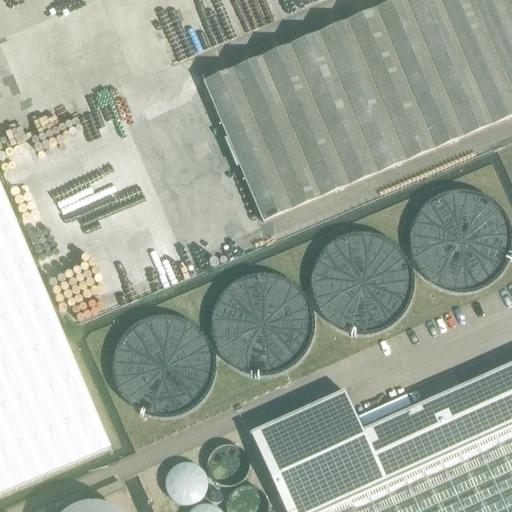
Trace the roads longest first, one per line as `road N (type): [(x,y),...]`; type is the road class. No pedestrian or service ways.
road 1 (unknown): [(370,0),(153,93)]
road 2 (unknown): [(153,93),(174,154),(197,167),(290,130)]
